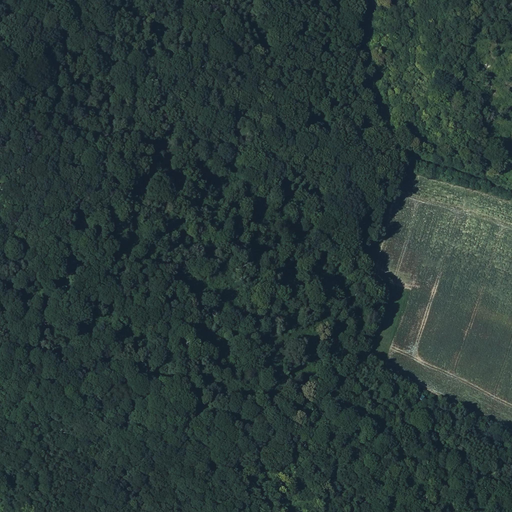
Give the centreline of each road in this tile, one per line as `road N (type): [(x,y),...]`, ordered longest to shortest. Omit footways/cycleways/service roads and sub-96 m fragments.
road 1 (track): [(481,511),(318,404),(210,391),(135,364),(78,331),(12,227),(0,189)]
road 2 (track): [(304,399),(270,362),(239,277),(189,196),(182,170),(180,57),(207,0)]
